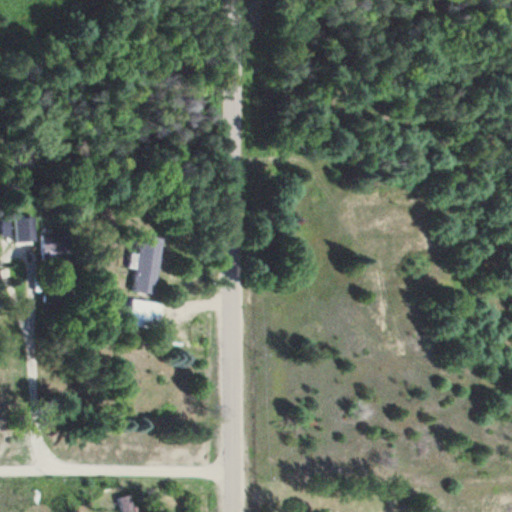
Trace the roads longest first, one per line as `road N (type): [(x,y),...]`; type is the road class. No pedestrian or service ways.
road 1 (residential): [(234,511),(233,0)]
road 2 (residential): [(234,479),(0,458)]
road 3 (residential): [(58,458),(38,295)]
